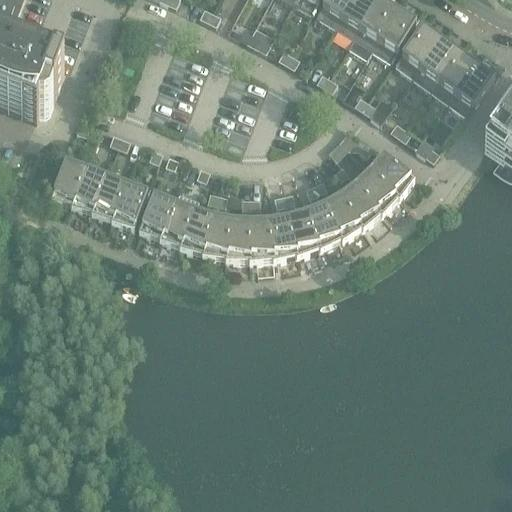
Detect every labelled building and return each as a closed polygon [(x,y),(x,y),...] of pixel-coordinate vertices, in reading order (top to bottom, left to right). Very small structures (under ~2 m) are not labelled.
[(0,0),(0,110),(35,125),(34,128),(37,129),(39,123),(44,123),(50,120),(54,110),(65,82),(54,77),(53,80),(4,60),(20,19),(25,6),(27,0),(0,0)] [(169,0),(162,0),(160,7),(168,11),(172,1),(169,0)] [(273,0),(273,1),(293,11),(298,0),(273,0)] [(298,0),(293,11),(313,22),(324,0),(298,0)] [(335,36),(357,0),(330,0),(316,24),(335,36)] [(357,0),(335,36),(354,47),(381,3),(376,0),(357,0)] [(172,1),(168,11),(176,15),(180,5),(172,1)] [(400,14),(381,3),(354,47),(372,59),(400,14)] [(400,14),(372,59),(392,71),(416,30),(408,25),(411,21),(400,14)] [(200,25),(208,29),(213,20),(205,16),(200,25)] [(213,20),(208,29),(216,33),(221,24),(213,20)] [(395,73),(413,86),(444,44),(433,36),(431,40),(423,34),(395,73)] [(239,46),(247,50),(252,41),(244,37),(239,46)] [(252,41),(247,50),(255,55),(260,45),(252,41)] [(444,44),(413,86),(431,99),(459,60),(452,55),(455,51),(444,44)] [(279,67),(287,72),(292,63),(284,58),(279,67)] [(431,99),(448,111),(479,69),(468,61),(466,65),(459,60),(431,99)] [(292,63),(287,72),(294,76),(300,67),(292,63)] [(479,69),(448,111),(467,125),(493,89),(485,83),(490,77),(479,69)] [(317,90),(325,95),(330,86),(322,81),(317,90)] [(330,86),(325,95),(332,100),(338,91),(330,86)] [(355,113),(362,118),(368,109),(360,104),(355,113)] [(368,109),(362,118),(370,123),(381,131),(393,114),(381,105),(375,114),(368,109)] [(511,119),(488,153),(494,157),(511,170),(511,119)] [(77,139),(87,143),(90,133),(81,130),(77,139)] [(391,139),(398,144),(404,136),(397,130),(391,139)] [(404,136),(398,144),(405,149),(411,141),(404,136)] [(110,152),(118,155),(122,145),(114,142),(110,152)] [(122,145),(118,155),(127,158),(130,149),(122,145)] [(416,157),(433,170),(440,161),(431,155),(433,152),(424,146),(416,157)] [(358,158),(367,164),(373,156),(364,150),(358,158)] [(149,167),(159,171),(163,161),(153,157),(149,167)] [(399,206),(398,206),(400,207),(414,188),(415,187),(383,163),(369,178),(399,206)] [(166,174),(175,177),(179,167),(169,164),(166,174)] [(50,207),(72,213),(73,214),(87,177),(65,168),(51,205),(50,207)] [(348,182),(341,175),(335,180),(341,188),(348,182)] [(197,186),(206,189),(210,179),(201,176),(197,186)] [(73,214),(72,213),(71,215),(92,221),(93,222),(107,185),(87,177),(73,214)] [(399,206),(369,178),(356,191),(382,222),(381,223),(382,224),(398,206),(399,206)] [(93,222),(92,221),(91,222),(112,229),(113,229),(127,192),(107,185),(93,222)] [(314,192),(319,201),(327,197),(323,188),(314,192)] [(363,236),(362,237),(363,238),(381,223),(382,222),(356,191),(351,196),(341,203),(363,236)] [(113,229),(112,229),(111,230),(134,237),(148,200),(127,192),(113,229)] [(319,201),(314,192),(306,196),(311,205),(319,201)] [(207,210),(216,212),(219,202),(210,200),(207,210)] [(283,203),(286,213),(295,211),(292,201),(283,203)] [(219,202),(216,212),(225,215),(228,204),(219,202)] [(139,241),(160,247),(161,248),(175,212),(153,203),(139,240),(139,241)] [(286,213),(283,203),(275,205),(277,215),(286,213)] [(341,203),(325,213),(342,248),(341,248),(342,250),(362,237),(363,236),(341,203)] [(251,217),(251,207),(242,207),(242,217),(251,217)] [(251,207),(251,217),(260,217),(260,207),(251,207)] [(161,248),(160,247),(159,249),(180,255),(181,256),(195,219),(175,212),(161,248)] [(320,257),(320,258),(320,259),(341,248),(342,248),(325,213),(307,220),(320,257)] [(181,256),(180,255),(179,257),(203,263),(204,263),(213,225),(195,219),(181,256)] [(307,220),(289,226),(297,264),(296,264),(297,266),(320,258),(320,257),(307,220)] [(232,229),(213,225),(204,263),(203,263),(202,264),(226,267),(227,267),(232,229)] [(289,226),(270,229),(274,268),(273,268),(273,269),(296,264),(297,264),(289,226)] [(226,269),(249,269),(250,269),(251,230),(232,229),(227,267),(226,267),(226,269)] [(250,269),(249,269),(249,270),(273,268),(274,268),(270,229),(251,230),(250,269)]
